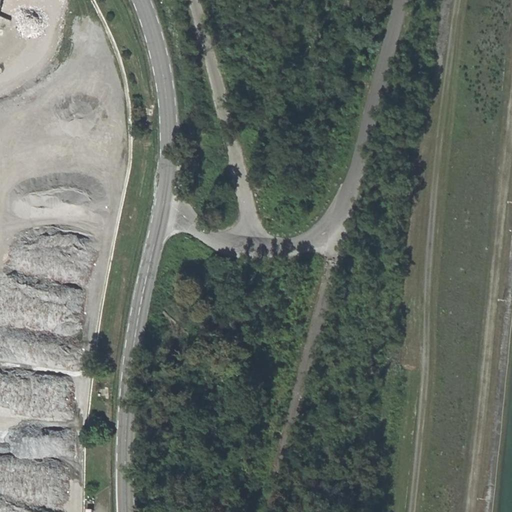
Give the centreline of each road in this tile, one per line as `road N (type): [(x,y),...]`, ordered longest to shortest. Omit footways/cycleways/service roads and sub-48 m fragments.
road 1 (track): [(459,0),(440,130),(413,511)]
road 2 (track): [(469,511),(511,108)]
road 3 (tertiary): [(164,204),(134,356),(126,511)]
road 4 (unclassified): [(271,511),(342,228)]
road 5 (unclassified): [(342,228),(401,0)]
road 6 (tertiary): [(142,0),(168,99),(164,204)]
road 7 (unclassified): [(164,204),(214,239),(255,251),(342,228)]
